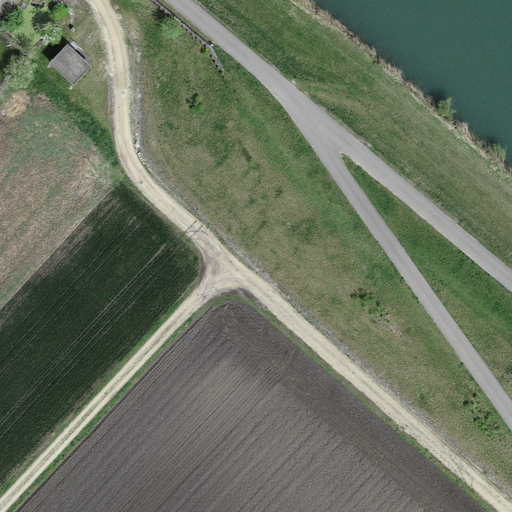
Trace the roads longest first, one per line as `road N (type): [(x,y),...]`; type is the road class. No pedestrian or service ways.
road 1 (track): [(511,511),(228,264),(122,151),(119,30),(96,0)]
road 2 (unclassified): [(511,280),(180,0)]
road 3 (track): [(304,106),(333,166),(511,418)]
road 4 (track): [(0,500),(228,264)]
